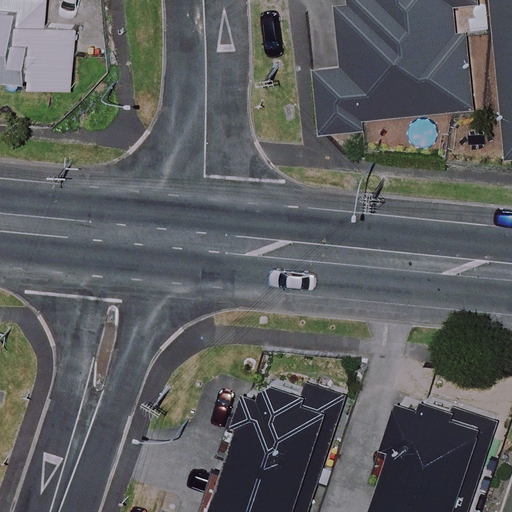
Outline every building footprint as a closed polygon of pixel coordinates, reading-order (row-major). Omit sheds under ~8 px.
[(47,0),(0,0),(0,72),(35,75),(34,83),(76,87),(81,28),(46,25),(47,0)] [(483,0),(354,0),(337,2),(344,71),(315,74),(320,123),(475,107),(465,3),(483,1),(483,0)] [(511,0),(496,0),(509,155),(511,154),(511,0)] [(307,511),(342,398),(260,373),(220,507),(214,505),(211,511),(307,511)] [(466,511),(497,420),(410,391),(392,446),(400,449),(378,511),(466,511)]
